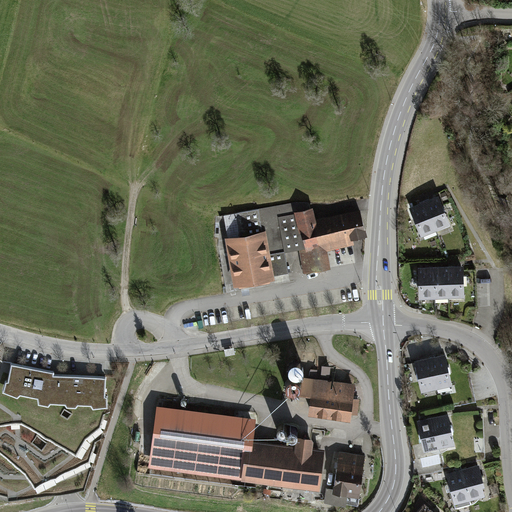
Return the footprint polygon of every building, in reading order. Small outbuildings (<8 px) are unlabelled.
[(440,195),(425,201),(439,230),(452,224),(440,195)] [(425,201),(410,207),(423,237),(439,230),(425,201)] [(224,237),(234,287),(275,279),(275,276),(290,273),(286,253),(299,251),(303,273),(330,268),(327,255),(326,249),(331,249),(354,244),(352,239),(367,236),(361,210),(317,221),(314,208),(310,208),(309,204),(295,203),(224,216),(228,237),(224,237)] [(464,265),(417,269),(419,300),(466,298),(464,265)] [(446,354),(432,357),(439,390),(453,386),(446,354)] [(432,357),(415,361),(424,393),(439,390),(432,357)] [(54,372),(11,363),(7,385),(0,382),(0,450),(2,454),(4,452),(10,460),(12,458),(19,467),(21,466),(26,473),(28,472),(36,484),(54,475),(62,474),(62,471),(73,468),(73,466),(84,463),(84,461),(89,460),(103,415),(106,377),(53,375),(54,372)] [(356,383),(315,378),(308,415),(351,420),(352,414),(358,414),(360,400),(354,399),(356,383)] [(259,418),(157,405),(148,471),(321,492),(325,448),(256,439),(259,418)] [(448,413),(433,417),(441,448),(456,445),(448,413)] [(433,417),(417,421),(425,452),(441,448),(433,417)] [(367,455),(339,452),(334,490),(326,489),(324,503),(346,507),(347,504),(359,506),(367,455)] [(479,464),(462,468),(471,500),(485,496),(484,487),(486,487),(479,464)] [(462,468),(447,473),(456,505),(471,500),(462,468)] [(435,511),(425,503),(416,511),(435,511)]
